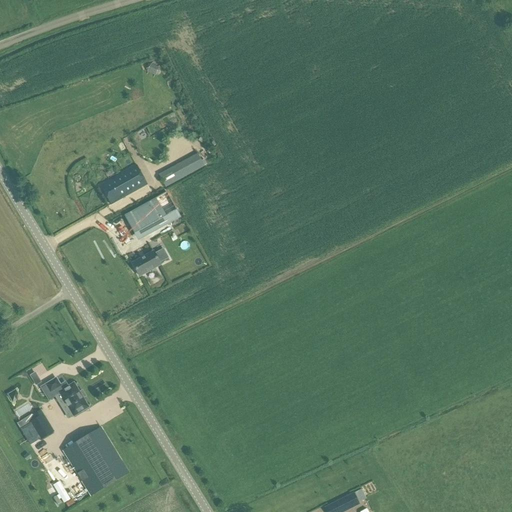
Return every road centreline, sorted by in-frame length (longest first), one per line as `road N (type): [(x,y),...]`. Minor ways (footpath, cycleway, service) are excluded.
road 1 (unclassified): [(208,511),(0,173)]
road 2 (unclassified): [(0,50),(145,0)]
